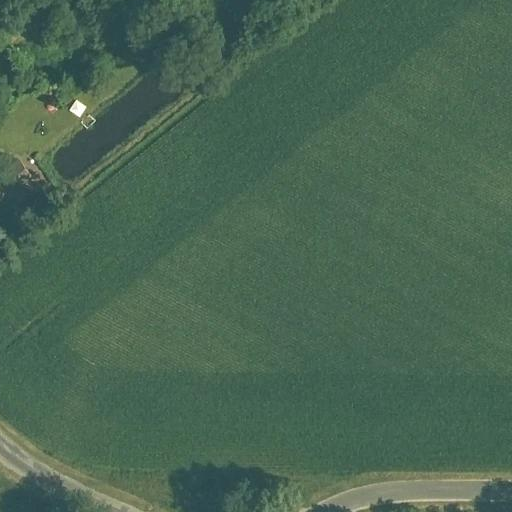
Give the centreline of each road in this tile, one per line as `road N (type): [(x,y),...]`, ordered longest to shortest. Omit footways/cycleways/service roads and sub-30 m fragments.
road 1 (residential): [(313,511),(367,491),(511,493)]
road 2 (unclassified): [(128,511),(40,479),(0,448)]
